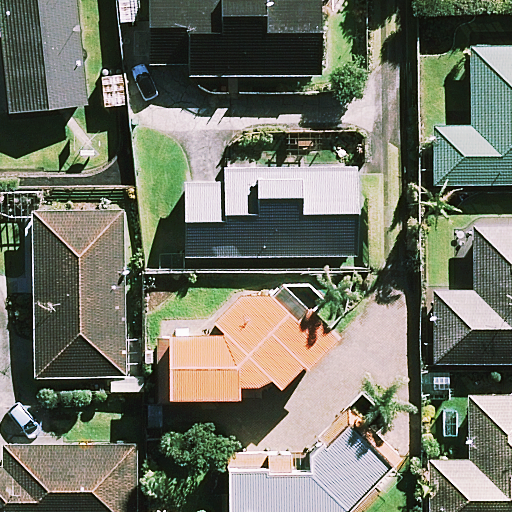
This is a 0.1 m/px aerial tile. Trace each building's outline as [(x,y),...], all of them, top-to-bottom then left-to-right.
[(0,0),(0,37),(3,37),(9,112),(85,106),(77,0),(0,0)] [(320,76),(319,0),(147,0),(148,65),(188,65),(188,77),(320,76)] [(511,48),(472,48),(473,127),(436,127),(436,185),(511,184),(511,48)] [(356,257),(356,170),(228,171),(228,185),(186,186),(186,258),(356,257)] [(34,213),(36,378),(109,377),(109,392),(143,392),(143,341),(124,341),(123,212),(34,213)] [(511,230),(474,230),(474,293),(436,292),(435,362),(511,362),(511,230)] [(233,398),(234,382),(273,384),(279,390),(334,337),(306,307),(292,321),(253,279),(211,319),(226,334),(169,332),(167,395),(233,398)] [(218,439),(216,511),(353,511),(406,464),(346,400),(302,441),(218,439)] [(511,511),(511,400),(471,400),(471,462),(431,462),(430,511),(511,511)] [(0,511),(135,511),(136,447),(4,446),(4,470),(0,469),(0,511)]
